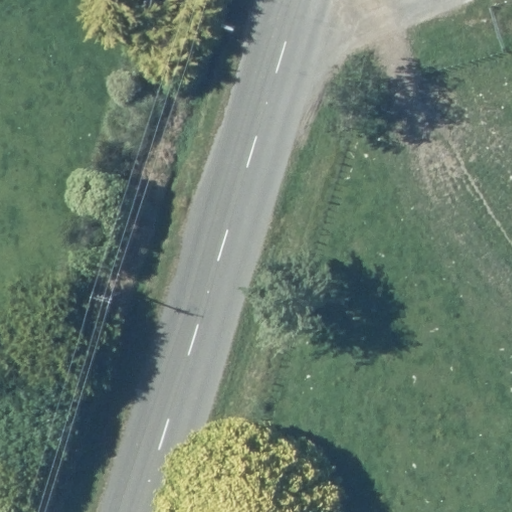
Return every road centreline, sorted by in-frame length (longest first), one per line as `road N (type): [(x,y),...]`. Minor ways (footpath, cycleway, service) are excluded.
road 1 (tertiary): [(283,36),(136,511)]
road 2 (unclassified): [(412,0),(283,36)]
